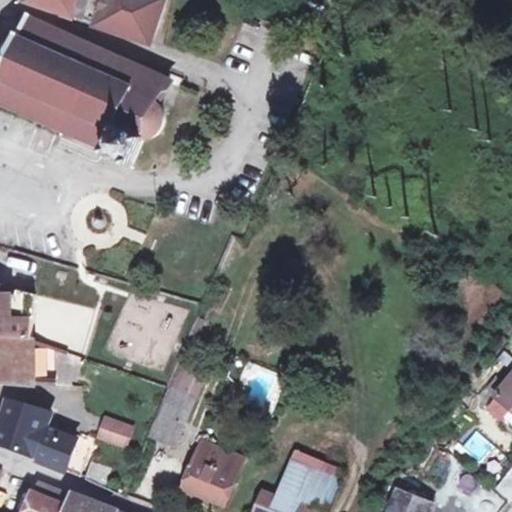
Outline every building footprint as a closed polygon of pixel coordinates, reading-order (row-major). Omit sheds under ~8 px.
[(152,42),(164,0),(34,0),(76,14),(77,13),(100,22),(100,23),(152,42)] [(322,0),(321,2),(336,14),(343,5),(336,0),(322,0)] [(0,98),(102,145),(100,152),(130,166),(144,137),(148,137),(153,137),(157,136),(161,133),(165,129),(168,124),(170,118),(169,111),(166,104),(162,99),(157,97),(152,95),(163,72),(117,51),(81,36),(28,12),(20,31),(16,30),(0,65),(0,74),(1,75),(0,76),(0,98)] [(298,17),(294,24),(326,44),(329,37),(298,17)] [(0,381),(41,382),(40,343),(55,347),(59,308),(40,304),(40,295),(18,294),(18,287),(0,286),(0,381)] [(184,358),(175,380),(169,394),(196,405),(212,369),(184,358)] [(511,387),(501,401),(511,409),(511,387)] [(196,405),(169,394),(154,433),(170,440),(181,419),(187,421),(196,405)] [(6,443),(41,457),(54,425),(59,413),(23,400),(6,443)] [(492,412),(511,428),(511,409),(501,401),(492,412)] [(142,423),(114,415),(109,433),(136,442),(142,423)] [(54,425),(41,457),(72,470),(85,438),(69,432),(54,425)] [(475,430),(460,447),(483,468),(498,450),(475,430)] [(246,459),(204,441),(184,488),(226,506),(246,459)] [(328,511),(346,471),(299,452),(278,499),(264,493),(255,511),(328,511)] [(9,476),(0,472),(0,497),(4,499),(9,476)] [(63,511),(69,497),(37,485),(32,500),(61,511),(63,511)] [(428,511),(431,506),(396,493),(388,511),(428,511)] [(63,511),(94,511),(95,511),(95,509),(69,497),(63,511)] [(61,511),(32,500),(29,499),(24,511),(61,511)]
